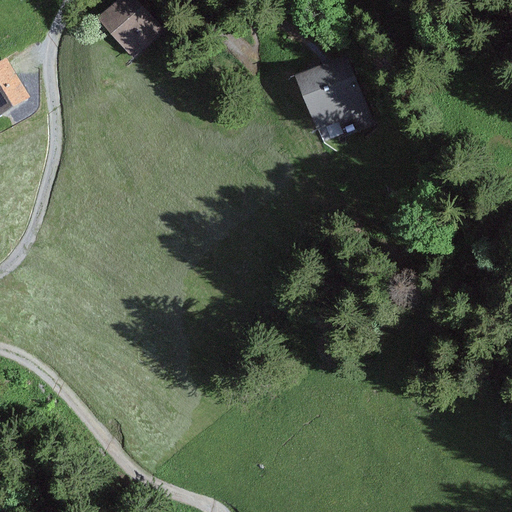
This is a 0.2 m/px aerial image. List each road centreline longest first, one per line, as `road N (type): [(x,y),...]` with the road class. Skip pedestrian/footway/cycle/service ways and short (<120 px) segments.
road 1 (unclassified): [(68,0),(47,53),(55,123),(47,203),(26,254),(0,271)]
road 2 (unclassified): [(0,352),(68,383),(112,442),(160,483),(221,511)]
